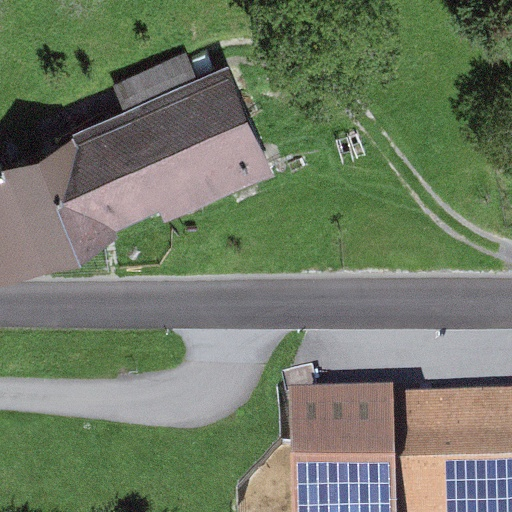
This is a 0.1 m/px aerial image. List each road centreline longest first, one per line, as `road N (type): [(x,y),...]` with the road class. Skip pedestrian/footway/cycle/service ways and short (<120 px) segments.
road 1 (tertiary): [(0,304),(511,311)]
road 2 (track): [(247,311),(228,379),(185,413),(0,405)]
